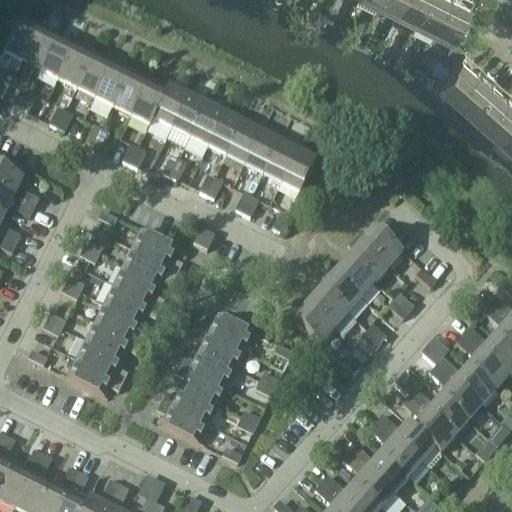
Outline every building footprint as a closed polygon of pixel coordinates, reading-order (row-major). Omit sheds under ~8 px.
[(380,0),(379,2),(397,12),(403,0),(380,0)] [(403,0),(397,12),(416,21),(426,0),(403,0)] [(426,0),(416,21),(434,30),(448,0),(426,0)] [(448,0),(434,30),(453,40),(472,0),(448,0)] [(16,28),(2,57),(21,66),(40,27),(32,23),(30,26),(29,29),(18,23),(16,28)] [(40,27),(21,66),(39,75),(56,42),(48,38),(49,36),(51,32),(40,27)] [(56,42),(39,75),(57,85),(77,45),(68,41),(66,44),(65,47),(56,42)] [(77,45),(57,85),(76,94),(92,60),(84,56),(85,54),(87,50),(77,45)] [(453,46),(445,61),(452,65),(464,51),(453,46)] [(480,66),(464,51),(452,65),(434,86),(450,100),(480,66)] [(101,65),(92,60),(76,94),(94,103),(114,64),(104,59),(102,63),(101,65)] [(114,64),(94,103),(112,112),(129,79),(120,74),(121,72),(123,68),(114,64)] [(480,66),(450,100),(465,113),(495,79),(480,66)] [(138,83),(129,79),(112,112),(131,121),(150,82),(141,77),(139,81),(138,83)] [(495,79),(465,113),(480,127),(511,93),(495,79)] [(150,82),(131,121),(149,130),(152,124),(166,97),(157,93),(158,90),(160,87),(150,82)] [(169,92),(166,97),(152,124),(171,133),(190,94),(181,90),(179,94),(178,96),(169,92)] [(20,114),(28,97),(20,93),(11,110),(20,114)] [(511,93),(480,127),(496,140),(511,121),(511,93)] [(190,94),(171,133),(189,142),(206,109),(197,105),(198,103),(200,99),(190,94)] [(20,114),(27,118),(36,101),(28,97),(20,114)] [(206,109),(189,142),(208,151),(227,113),(217,108),(216,111),(214,114),(206,109)] [(48,129),(64,137),(73,119),(65,116),(57,111),(48,129)] [(227,113),(208,151),(226,160),(242,128),(233,123),(234,121),(236,117),(227,113)] [(511,121),(496,140),(511,154),(511,152),(511,121)] [(242,128),(226,160),(244,170),(264,131),(255,126),(253,130),(251,133),(242,128)] [(93,151),(102,134),(93,129),(84,147),(93,151)] [(264,131),(244,170),(263,179),(279,147),(269,142),(271,139),(273,135),(264,131)] [(93,151),(100,154),(109,137),(102,134),(93,151)] [(287,151),(279,147),(263,179),(281,188),(300,149),(290,145),(288,148),(287,151)] [(129,169),(138,152),(129,148),(120,165),(129,169)] [(300,149),(281,188),(300,198),(316,165),(306,160),(308,158),(310,154),(300,149)] [(136,173),(139,167),(145,155),(138,152),(129,169),(136,173)] [(170,181),(178,164),(170,160),(162,177),(170,181)] [(178,185),(186,168),(178,164),(170,181),(178,185)] [(0,171),(0,195),(35,213),(38,207),(39,204),(25,197),(21,195),(18,193),(23,183),(0,171)] [(206,200),(215,182),(206,178),(198,196),(206,200)] [(206,200),(214,203),(223,186),(215,182),(206,200)] [(35,213),(0,195),(0,218),(4,220),(9,211),(12,212),(17,215),(30,222),(31,220),(35,213)] [(243,218),(251,201),(242,197),(234,214),(243,218)] [(243,218),(250,222),(258,204),(251,201),(243,218)] [(101,215),(97,222),(97,223),(102,225),(113,231),(117,223),(101,215)] [(280,216),(272,233),(280,237),(289,220),(280,216)] [(0,228),(4,220),(0,218),(0,241),(17,249),(20,242),(21,240),(7,233),(2,231),(0,229),(0,228)] [(201,232),(193,248),(207,255),(215,239),(201,232)] [(403,256),(375,232),(367,240),(366,238),(362,235),(356,243),(388,272),(403,256)] [(178,254),(140,235),(131,254),(178,278),(183,268),(175,265),(173,264),(178,254)] [(17,249),(0,241),(0,252),(10,257),(12,258),(17,249)] [(388,272),(356,243),(349,251),(352,254),(353,255),(347,263),(375,287),(388,272)] [(83,253),(98,261),(103,252),(91,247),(87,244),(83,253)] [(83,253),(79,260),(91,266),(94,268),(98,261),(83,253)] [(178,278),(131,254),(122,272),(160,291),(164,283),(167,284),(173,287),(178,278)] [(375,287),(347,263),(340,270),(339,269),(336,266),(329,274),(361,302),(375,287)] [(160,291),(122,272),(112,290),(160,314),(165,305),(157,301),(155,300),(160,291)] [(361,302),(329,274),(323,281),(322,281),(326,284),(327,285),(320,293),(348,318),(361,302)] [(436,286),(421,274),(414,281),(429,294),(436,286)] [(64,289),(80,297),(84,289),(80,287),(68,281),(64,289)] [(64,289),(60,297),(76,304),(80,297),(64,289)] [(160,314),(112,290),(103,309),(141,328),(146,319),(148,320),(155,324),(160,314)] [(348,318),(320,293),(314,300),(312,299),(309,296),(302,304),(334,333),(348,318)] [(393,303),(408,316),(414,310),(399,297),(393,303)] [(511,313),(509,311),(497,301),(490,308),(511,327),(511,313)] [(387,311),(402,323),(408,316),(393,303),(387,311)] [(334,333),(302,304),(295,312),(298,315),(299,316),(292,324),(310,339),(320,349),(334,333)] [(511,327),(490,308),(484,315),(487,318),(495,326),(499,329),(502,331),(495,340),(511,354),(511,327)] [(141,328),(103,309),(94,327),(142,351),(146,342),(139,338),(136,337),(141,328)] [(46,325),(62,333),(66,325),(50,317),(46,325)] [(204,325),(202,324),(197,333),(244,357),(254,338),(216,319),(211,329),(210,328),(204,325)] [(46,325),(42,333),(58,341),(62,333),(46,325)] [(142,351),(94,327),(85,345),(123,364),(127,356),(130,357),(137,360),(142,351)] [(366,334),(381,347),(384,344),(386,341),(372,328),(366,334)] [(511,377),(511,354),(495,340),(488,347),(485,344),(482,341),(470,331),(463,339),(509,380),(511,377)] [(244,357),(197,333),(193,342),(201,346),(202,347),(198,356),(235,375),(244,357)] [(360,341),(375,354),(381,347),(366,334),(360,341)] [(509,380),(463,339),(457,346),(468,356),(471,360),(474,362),(467,370),(496,395),(509,380)] [(436,369),(443,361),(449,354),(435,341),(421,356),(421,357),(436,369)] [(123,364),(85,345),(76,363),(123,387),(128,378),(120,375),(118,374),(123,364)] [(273,357),(288,364),(293,356),(277,348),(273,357)] [(27,362),(43,370),(47,362),(32,354),(31,354),(27,362)] [(235,375),(198,356),(193,365),(191,364),(184,360),(179,370),(226,393),(235,375)] [(349,376),(353,379),(359,372),(344,359),(339,365),(338,366),(349,376)] [(496,395),(467,370),(461,377),(458,375),(454,372),(443,361),(436,369),(482,411),(489,403),(496,395)] [(123,387),(76,363),(66,382),(104,401),(109,391),(111,392),(119,396),(123,387)] [(482,411),(436,369),(429,377),(441,387),(445,390),(448,393),(440,401),(459,417),(469,426),(475,418),(482,411)] [(226,393),(179,370),(174,379),(182,383),(184,384),(179,393),(217,411),(226,393)] [(394,388),(409,400),(416,392),(418,389),(404,376),(403,376),(393,387),(394,388)] [(254,394),(270,402),(278,386),(262,378),(258,387),(254,394)] [(459,417),(440,401),(434,408),(431,405),(427,402),(416,392),(409,400),(428,417),(455,441),(469,426),(459,417)] [(217,411),(179,393),(174,403),(172,402),(165,398),(161,406),(182,417),(208,430),(217,411)] [(455,441),(428,417),(409,400),(402,407),(412,416),(417,420),(420,423),(413,431),(436,452),(441,456),(455,441)] [(208,430),(182,417),(161,406),(156,416),(164,420),(165,420),(160,430),(198,449),(208,430)] [(511,435),(511,434),(511,413),(501,427),(511,435)] [(252,438),(260,422),(244,414),(240,422),(236,430),(252,438)] [(436,452),(413,431),(408,426),(401,434),(398,431),(395,428),(383,418),(376,426),(422,467),(436,452)] [(369,425),(364,421),(359,427),(364,432),(369,425)] [(422,467),(376,426),(369,434),(380,443),(384,447),(387,450),(380,457),(409,482),(422,467)] [(500,448),(510,436),(502,430),(490,444),(497,451),(500,448)] [(6,442),(0,453),(0,498),(14,472),(5,467),(6,465),(9,459),(13,450),(15,446),(6,442)] [(409,482),(380,457),(374,464),(371,462),(367,458),(356,448),(349,456),(395,497),(409,482)] [(237,468),(241,460),(225,452),(221,460),(237,468)] [(23,477),(14,472),(0,498),(0,507),(9,511),(16,511),(42,460),(34,455),(27,468),(24,474),(23,477)] [(382,511),(395,497),(349,456),(342,463),(354,474),(357,477),(360,479),(353,488),(380,511),(382,511)] [(42,460),(16,511),(39,511),(50,490),(41,486),(42,484),(45,479),(52,465),(42,460)] [(466,470),(459,464),(454,470),(461,476),(466,470)] [(60,495),(50,490),(39,511),(62,511),(79,479),(70,474),(69,477),(63,487),(61,493),(60,495)] [(79,479),(62,511),(85,511),(87,509),(77,504),(79,502),(82,496),(88,483),(79,479)] [(380,511),(353,488),(346,495),(344,492),(340,489),(328,479),(321,487),(349,511),(380,511)] [(147,504),(156,509),(165,491),(147,482),(137,501),(146,506),(147,504)] [(90,503),(87,509),(85,511),(108,511),(119,491),(110,486),(104,499),(101,505),(99,508),(90,503)] [(349,511),(321,487),(315,494),(326,503),(331,508),(333,510),(331,511),(349,511)] [(119,491),(108,511),(120,511),(123,507),(128,495),(119,491)] [(450,495),(447,499),(452,504),(455,499),(450,495)] [(200,511),(202,510),(187,502),(182,511),(200,511)]
